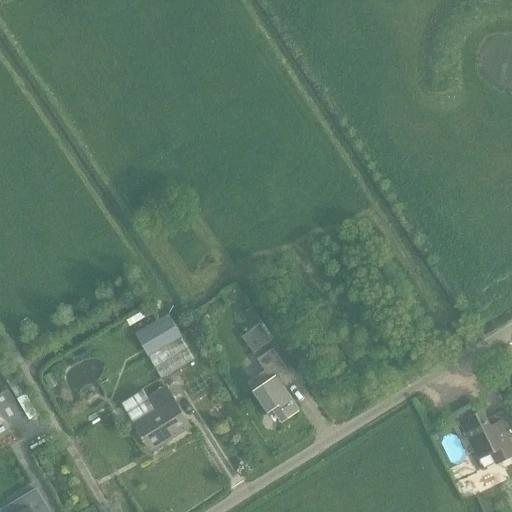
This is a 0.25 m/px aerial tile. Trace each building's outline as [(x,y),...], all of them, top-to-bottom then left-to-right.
[(169,313),(136,334),(149,355),(182,335),(169,313)] [(261,349),(273,339),(262,323),(250,330),(261,349)] [(273,409),(282,421),(299,410),(276,376),(286,369),(273,348),(257,359),(265,370),(248,382),(268,412),(273,409)] [(502,380),(511,373),(511,365),(504,352),(490,361),(502,380)] [(179,377),(186,388),(210,373),(203,362),(179,377)] [(9,371),(3,375),(17,398),(23,395),(9,371)] [(190,426),(166,386),(148,398),(156,410),(134,424),(151,451),(190,426)] [(8,388),(0,392),(0,410),(7,422),(22,413),(8,388)] [(484,409),(460,422),(479,458),(491,451),(497,463),(511,455),(511,446),(508,439),(511,436),(511,413),(509,408),(488,418),(484,409)] [(49,511),(36,489),(2,510),(3,511),(49,511)]
